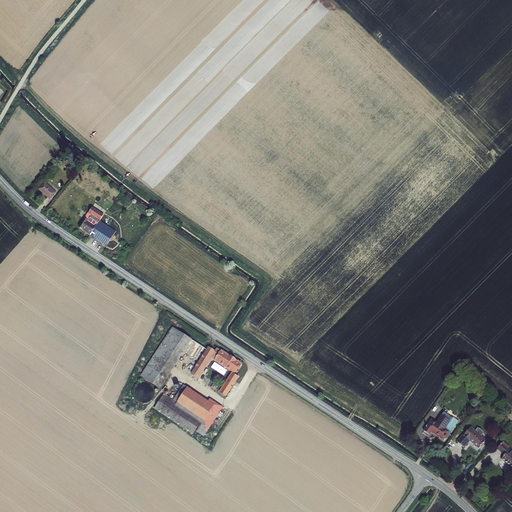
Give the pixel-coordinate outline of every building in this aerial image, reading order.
[(50,200),(56,193),(45,183),(39,190),(50,200)] [(103,215),(91,207),(78,227),(90,234),(99,221),(103,215)] [(90,234),(106,245),(115,232),(99,221),(90,234)] [(232,359),(229,357),(217,349),(214,352),(208,348),(207,351),(172,328),(141,377),(160,389),(174,367),(189,377),(191,374),(197,378),(211,357),(235,373),(241,364),(235,360),(235,359),(234,358),(232,359)] [(238,377),(232,373),(219,393),(225,397),(238,377)] [(177,403),(176,405),(181,409),(193,391),(187,388),(189,386),(185,383),(173,400),(177,403)] [(181,409),(196,419),(208,401),(193,391),(181,409)] [(202,422),(197,428),(205,434),(210,425),(222,407),(210,399),(208,401),(196,419),(202,422)] [(210,425),(215,427),(226,410),(222,407),(210,425)] [(431,432),(444,440),(445,438),(446,436),(449,432),(431,420),(424,431),(429,435),(431,432)] [(212,432),(215,427),(210,425),(205,434),(197,428),(196,431),(204,436),(208,430),(212,432)] [(475,432),(470,428),(467,431),(458,442),(464,447),(469,441),(470,442),(471,441),(472,441),(473,442),(473,443),(479,448),(485,441),(481,437),(484,433),(482,431),(478,428),(475,432)] [(505,455),(501,459),(511,468),(511,452),(507,448),(509,447),(503,442),(497,448),(505,455)]
